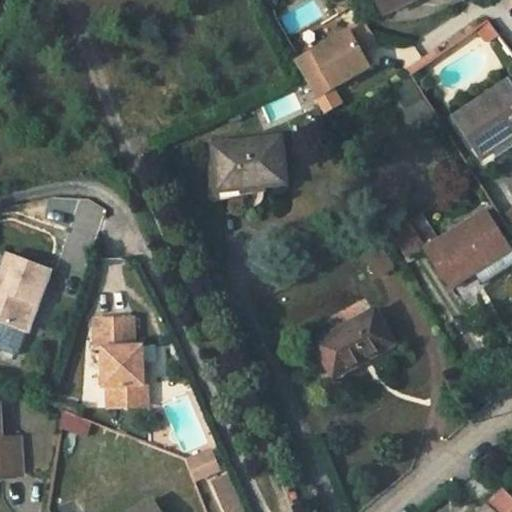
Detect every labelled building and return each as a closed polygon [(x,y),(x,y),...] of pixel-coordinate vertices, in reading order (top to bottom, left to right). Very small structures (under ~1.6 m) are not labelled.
[(330,88),(364,72),(343,27),(286,54),(316,116),(339,106),(330,88)] [(458,116),(485,157),(511,139),(511,88),(508,83),(458,116)] [(266,124),(302,109),(295,90),(258,105),(266,124)] [(214,146),(219,191),(286,184),(281,138),(214,146)] [(511,209),(501,215),(511,236),(511,209)] [(475,274),(511,250),(486,210),(425,249),(451,289),(475,274)] [(380,247),(364,257),(377,278),(393,268),(380,247)] [(511,265),(511,250),(475,274),(482,285),(511,265)] [(0,279),(0,323),(28,334),(50,272),(8,257),(0,279)] [(314,343),(332,375),(351,364),(353,368),(395,345),(375,310),(314,343)] [(143,385),(143,365),(142,348),(135,349),(134,321),(96,322),(97,352),(103,351),(105,389),(108,389),(109,409),(148,407),(147,384),(143,385)] [(63,411),(61,426),(88,439),(95,424),(63,411)] [(0,476),(24,475),(22,437),(2,439),(0,418),(0,476)] [(237,511),(213,449),(193,457),(214,511),(237,511)] [(482,511),(511,511),(511,493),(506,488),(482,511)] [(134,511),(159,511),(152,501),(134,511)]
